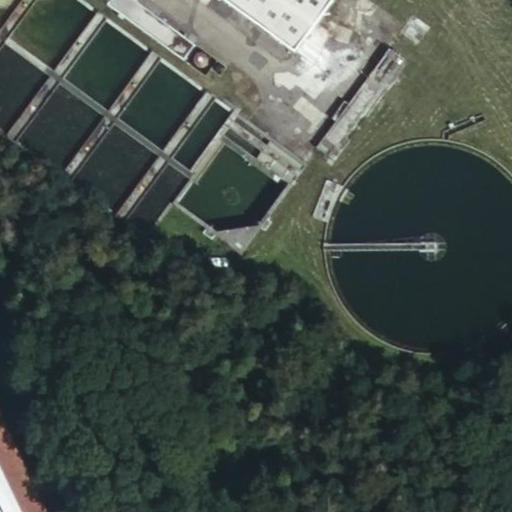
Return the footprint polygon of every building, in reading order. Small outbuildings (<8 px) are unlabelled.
[(236,110),(84,0),(0,0),(0,133),(143,236),(169,201),(236,110)] [(109,0),(108,2),(136,19),(145,4),(138,0),(109,0)] [(335,1),(333,0),(223,0),(297,54),(335,1)] [(308,163),(236,110),(169,201),(244,253),(308,163)] [(87,511),(30,392),(0,406),(0,413),(47,511),(87,511)] [(47,511),(0,413),(0,511),(47,511)]
